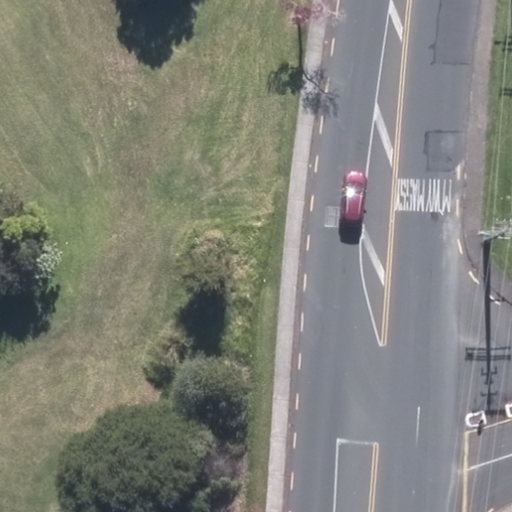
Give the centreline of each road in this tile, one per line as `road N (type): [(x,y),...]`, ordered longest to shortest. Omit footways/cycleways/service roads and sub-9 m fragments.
road 1 (secondary): [(408,0),(371,363)]
road 2 (residential): [(511,461),(359,511)]
road 3 (secondary): [(371,363),(354,511)]
road 4 (residential): [(371,363),(511,363)]
